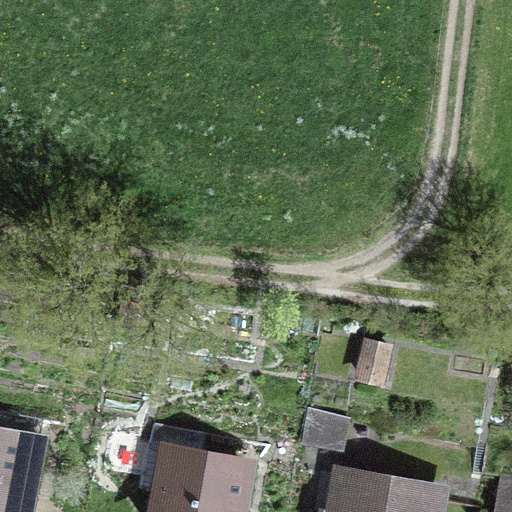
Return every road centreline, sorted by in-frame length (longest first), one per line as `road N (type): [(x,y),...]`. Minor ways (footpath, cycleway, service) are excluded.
road 1 (track): [(0,233),(108,254),(511,299)]
road 2 (track): [(464,0),(448,131),(426,214),(405,239),(323,281)]
